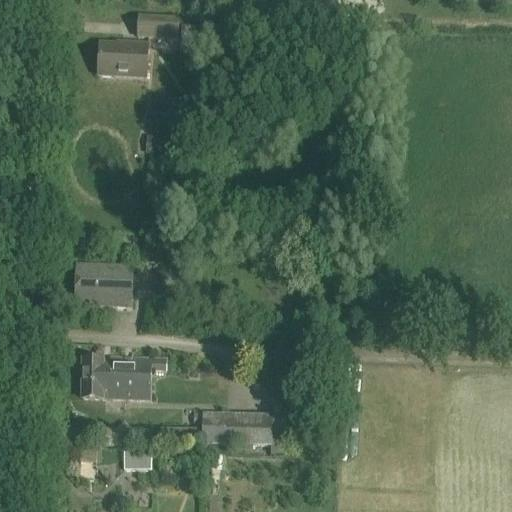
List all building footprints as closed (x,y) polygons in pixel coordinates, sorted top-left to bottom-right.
[(138,39),(178,41),(179,22),(139,19),(138,39)] [(182,27),(180,51),(194,52),(208,53),(210,29),(182,27)] [(98,78),(146,81),(148,46),(126,45),(126,47),(100,46),(98,78)] [(188,103),(168,102),(167,120),(187,121),(188,103)] [(166,140),(148,139),(146,156),(165,157),(166,140)] [(153,220),(152,232),(173,233),(173,221),(153,220)] [(160,269),(162,247),(162,238),(146,237),(145,246),(144,266),(160,269)] [(192,251),(179,250),(178,272),(191,273),(192,251)] [(75,304),(95,304),(95,308),(132,309),(133,268),(76,266),(75,304)] [(82,402),(151,403),(151,374),(166,374),(167,361),(132,361),(131,363),(103,363),(83,362),(82,402)] [(273,417),(202,416),(202,448),(271,449),(273,417)] [(123,454),(124,473),(152,474),(152,454),(123,454)]
